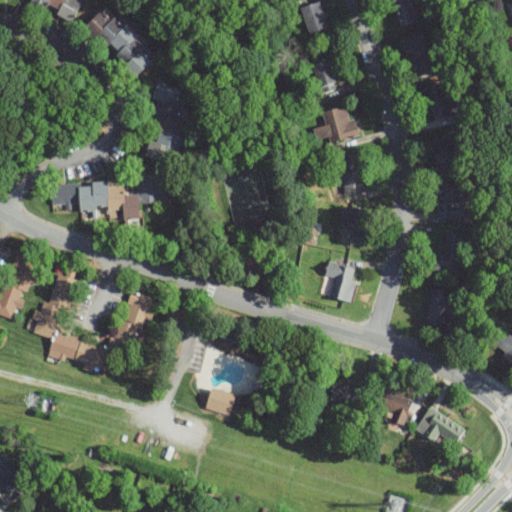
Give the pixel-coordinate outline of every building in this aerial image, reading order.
[(72,23),(83,0),(31,0),(30,3),(72,23)] [(417,21),(412,2),(421,0),(393,0),(401,26),(417,21)] [(301,8),(310,35),(328,29),(319,2),(301,8)] [(137,77),(156,56),(102,8),(83,28),(137,77)] [(435,69),(420,34),(402,42),(417,77),(435,69)] [(322,93),(339,88),(329,60),(313,66),(322,93)] [(147,157),(170,163),(189,92),(157,83),(153,99),(157,100),(153,115),(157,116),(147,157)] [(452,116),(444,84),(424,89),(432,121),(452,116)] [(359,136),(356,120),(350,122),(346,107),(323,112),(326,127),(316,129),(319,145),(359,136)] [(455,167),(452,138),(433,140),(436,168),(455,167)] [(343,154),(344,194),(364,193),(363,154),(343,154)] [(52,185),(53,205),(79,204),(79,213),(109,212),(110,220),(139,218),(139,203),(167,202),(167,192),(159,192),(159,174),(137,175),(138,194),(125,195),(124,185),(109,186),(108,182),(52,185)] [(457,204),(457,184),(438,184),(438,218),(465,218),(465,204),(457,204)] [(350,234),(368,234),(369,208),(341,208),(341,230),(350,230),(350,234)] [(464,235),(442,233),(439,272),(460,274),(464,235)] [(0,293),(0,314),(15,321),(24,299),(25,300),(40,261),(16,252),(0,293)] [(358,269),(328,262),(325,276),(334,278),(329,298),(350,302),(358,269)] [(33,333),(53,339),(48,355),(105,373),(112,351),(57,334),(74,278),(59,273),(50,303),(43,301),(33,333)] [(452,293),(433,288),(424,325),(443,330),(452,293)] [(152,298),(131,292),(112,349),(134,356),(152,298)] [(511,327),(508,324),(492,345),(511,361),(511,327)] [(360,408),(364,391),(333,383),(329,400),(360,408)] [(415,394),(382,386),(376,407),(409,416),(415,394)] [(234,395),(211,389),(206,408),(228,414),(234,395)] [(434,442),(438,434),(456,445),(465,429),(430,407),(416,431),(434,442)] [(0,487),(12,494),(27,468),(0,453),(0,487)]
